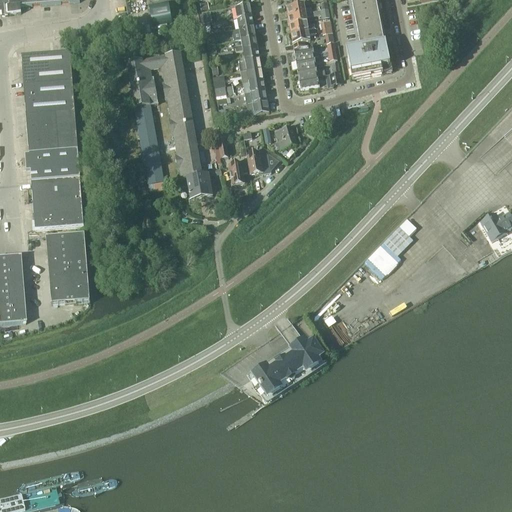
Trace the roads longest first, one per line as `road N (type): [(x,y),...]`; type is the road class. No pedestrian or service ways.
road 1 (tertiary): [(232,340),(344,247),(511,67)]
road 2 (residential): [(266,0),(286,113),(411,82),(396,0)]
road 3 (tertiary): [(0,431),(135,391),(232,340)]
road 4 (unclassified): [(232,340),(212,225),(238,215),(272,184)]
road 5 (unclassified): [(10,194),(0,66)]
road 6 (unclassified): [(0,40),(104,21),(100,0)]
